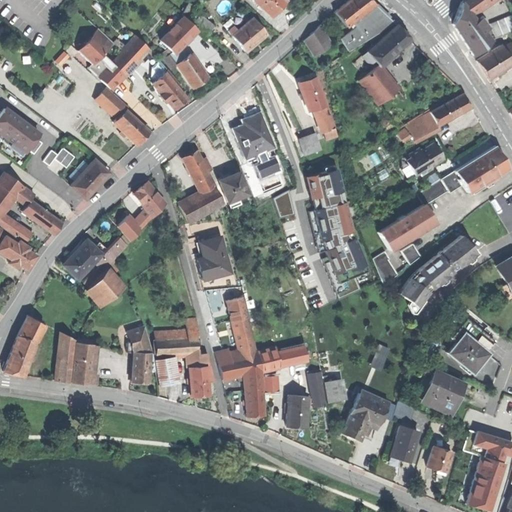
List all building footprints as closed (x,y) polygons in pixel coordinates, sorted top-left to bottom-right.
[(252,0),(270,16),(276,9),(284,1),(283,0),(252,0)] [(345,27),(351,22),(374,5),(368,0),(349,0),(334,12),(345,27)] [(483,9),(489,4),(486,0),(474,0),(481,5),(483,9)] [(471,54),(489,39),(460,2),(454,16),(450,23),(471,54)] [(382,13),(374,5),(351,22),(355,27),(365,41),(393,24),(382,13)] [(182,15),(187,18),(192,9),(187,6),(182,15)] [(195,23),(207,33),(213,25),(201,16),(195,23)] [(490,24),(495,38),(511,31),(511,19),(511,16),(490,24)] [(160,41),(174,55),(197,32),(182,18),(160,41)] [(231,35),(244,52),(255,43),(265,35),(252,18),(236,31),(231,35)] [(87,36),(89,38),(105,21),(102,19),(87,36)] [(377,65),(378,66),(408,40),(402,32),(395,25),(365,51),(371,58),(377,65)] [(227,31),(231,35),(236,31),(233,26),(227,31)] [(318,26),(312,32),(320,45),(327,41),(318,26)] [(347,52),(365,41),(355,27),(339,40),(347,52)] [(202,32),(199,35),(206,41),(208,38),(202,32)] [(303,40),(313,56),(323,49),(320,45),(312,32),(303,40)] [(103,36),(96,43),(105,51),(112,44),(103,36)] [(135,37),(125,48),(138,60),(148,49),(135,37)] [(330,45),(327,41),(320,45),(323,49),(330,45)] [(79,61),(110,90),(127,72),(114,59),(105,51),(96,43),(79,61)] [(112,44),(105,51),(114,59),(120,52),(112,44)] [(510,64),(511,62),(511,49),(508,45),(501,49),(510,64)] [(481,70),(486,79),(510,64),(501,49),(499,46),(475,61),(481,70)] [(120,52),(114,59),(127,72),(138,60),(125,48),(125,47),(120,52)] [(365,64),(371,58),(365,51),(364,50),(358,55),(365,64)] [(201,83),(207,79),(190,55),(176,64),(193,89),(201,83)] [(171,69),(175,66),(167,56),(163,59),(171,69)] [(358,80),(362,86),(382,71),(378,66),(377,65),(358,80)] [(152,83),(157,89),(169,79),(173,84),(176,82),(167,71),(152,83)] [(397,90),(382,71),(362,86),(377,105),(397,90)] [(305,80),(297,83),(301,93),(303,98),(308,112),(313,110),(324,106),(314,77),(305,80)] [(180,104),(185,99),(178,90),(173,84),(169,79),(157,89),(173,109),(180,104)] [(176,82),(173,84),(178,90),(181,88),(176,82)] [(117,114),(118,116),(124,110),(126,108),(107,90),(96,101),(114,118),(117,114)] [(428,113),(435,125),(468,107),(465,101),(461,94),(428,113)] [(38,131),(2,105),(0,108),(0,140),(21,155),(38,131)] [(332,128),(324,106),(313,110),(321,133),(322,132),(332,128)] [(112,122),(136,145),(142,139),(148,133),(124,110),(118,116),(112,122)] [(429,129),(435,125),(428,113),(422,116),(426,121),(429,129)] [(242,125),(232,129),(243,157),(266,148),(270,146),(257,114),(250,117),(252,121),(242,125)] [(406,125),(409,131),(426,121),(422,116),(406,125)] [(240,121),(242,125),(252,121),(250,117),(245,118),(240,121)] [(413,138),(429,129),(426,121),(409,131),(413,138)] [(334,134),(332,128),(322,132),(324,138),(334,134)] [(431,131),(429,129),(413,138),(414,140),(431,131)] [(314,135),(298,141),(303,155),(320,149),(314,135)] [(407,164),(414,176),(419,173),(420,176),(432,169),(431,166),(433,165),(432,160),(439,156),(436,149),(432,143),(419,150),(418,148),(407,155),(411,162),(407,164)] [(43,157),(56,173),(75,157),(65,145),(56,152),(53,148),(43,157)] [(501,158),(493,146),(452,171),(461,185),(467,194),(507,169),(501,158)] [(268,153),(266,148),(243,157),(246,163),(268,153)] [(180,157),(192,181),(206,174),(202,167),(199,160),(194,150),(188,154),(180,157)] [(93,159),(81,173),(95,186),(101,179),(108,172),(93,159)] [(207,164),(202,167),(206,174),(212,171),(208,164),(207,164)] [(341,166),(307,174),(332,293),(358,288),(355,274),(364,272),(341,166)] [(452,171),(438,179),(446,191),(447,193),(461,185),(452,171)] [(0,176),(0,208),(12,192),(18,183),(3,172),(0,176)] [(227,176),(216,180),(225,201),(226,201),(237,197),(245,193),(236,172),(227,176)] [(68,187),(82,200),(89,193),(95,186),(81,173),(68,187)] [(192,181),(199,193),(212,186),(208,177),(206,174),(192,181)] [(414,194),(421,205),(422,206),(446,191),(438,179),(414,194)] [(148,212),(152,217),(163,204),(146,182),(139,188),(132,193),(148,212)] [(34,194),(18,183),(12,192),(24,201),(27,202),(29,200),(34,194)] [(199,193),(176,205),(185,222),(222,204),(212,186),(199,193)] [(275,194),(279,215),(294,212),(289,191),(275,194)] [(239,204),(237,197),(226,201),(229,208),(239,204)] [(60,223),(29,200),(27,202),(21,210),(53,233),(56,228),(60,223)] [(376,232),(387,249),(431,222),(422,206),(421,205),(401,217),(400,215),(395,219),(396,220),(376,232)] [(0,224),(2,226),(5,223),(7,224),(10,220),(0,212),(0,224)] [(140,230),(152,217),(148,212),(136,225),(140,230)] [(129,241),(140,230),(136,225),(127,216),(116,227),(129,241)] [(5,228),(25,242),(31,234),(10,220),(7,224),(5,228)] [(359,229),(362,235),(373,229),(370,223),(359,229)] [(18,239),(7,231),(4,235),(16,243),(18,239)] [(16,243),(4,235),(0,241),(0,252),(10,259),(8,262),(16,267),(18,264),(26,269),(30,262),(35,255),(26,250),(16,243)] [(415,270),(420,276),(419,277),(417,275),(415,275),(413,276),(412,278),(412,280),(413,282),(408,278),(395,291),(415,306),(420,299),(421,299),(424,295),(427,292),(424,289),(427,285),(429,288),(435,283),(434,282),(441,276),(442,277),(449,272),(447,269),(449,268),(449,269),(450,269),(451,269),(453,268),(453,266),(452,264),(456,261),(459,264),(463,261),(466,258),(464,256),(472,250),(460,235),(441,249),(447,257),(444,259),(445,260),(443,262),(439,257),(435,260),(433,256),(415,270)] [(98,258),(97,257),(92,262),(101,271),(105,267),(112,259),(126,245),(118,237),(98,258)] [(198,270),(200,280),(228,273),(220,241),(216,242),(215,238),(197,242),(201,257),(198,258),(195,259),(198,270)] [(29,245),(18,239),(16,243),(26,250),(29,245)] [(62,264),(77,278),(92,262),(97,257),(100,253),(97,251),(85,239),(78,246),(68,257),(62,264)] [(66,255),(68,257),(78,246),(76,244),(71,250),(66,255)] [(407,264),(419,257),(411,244),(400,251),(407,264)] [(382,284),(396,276),(386,259),(387,259),(383,251),(368,260),(382,284)] [(495,266),(505,283),(510,280),(511,282),(511,258),(511,257),(495,266)] [(119,267),(112,259),(105,267),(111,274),(119,267)] [(111,274),(105,267),(101,271),(100,273),(87,287),(86,287),(93,295),(100,304),(121,287),(111,274)] [(83,283),(87,287),(100,273),(96,269),(83,283)] [(511,300),(511,290),(510,292),(505,283),(498,288),(507,303),(511,300)] [(225,301),(233,335),(250,331),(242,297),(239,297),(234,299),(225,301)] [(26,316),(17,335),(36,340),(42,324),(26,316)] [(486,353),(484,352),(493,341),(486,336),(486,335),(483,339),(478,334),(480,331),(480,330),(464,318),(448,337),(454,342),(446,353),(470,373),(479,362),(486,353)] [(186,330),(186,336),(195,336),(198,336),(197,319),(185,319),(186,330)] [(125,352),(132,352),(148,354),(151,354),(150,350),(150,347),(143,326),(125,332),(125,333),(128,332),(131,341),(126,343),(125,352)] [(483,339),(486,335),(486,336),(489,332),(483,327),(480,330),(480,331),(478,334),(483,339)] [(153,331),(154,338),(186,336),(186,330),(153,331)] [(237,351),(238,356),(255,352),(250,331),(233,335),(237,351)] [(12,373),(22,376),(36,340),(17,335),(2,371),(12,373)] [(58,341),(56,363),(70,364),(73,340),(64,335),(58,341)] [(154,338),(154,350),(154,357),(165,356),(190,355),(196,355),(195,336),(186,336),(154,338)] [(92,344),(74,342),(70,382),(88,384),(92,344)] [(302,346),(275,352),(278,366),(305,360),(302,346)] [(274,348),(255,352),(259,371),(261,370),(266,369),(278,366),(275,352),(274,348)] [(214,353),(216,361),(228,358),(227,353),(226,350),(214,353)] [(148,354),(132,352),(130,382),(137,382),(146,383),(147,370),(148,354)] [(225,378),(241,375),(241,372),(259,371),(255,352),(238,356),(228,358),(216,361),(220,379),(225,378)] [(153,361),(165,359),(165,356),(154,357),(151,357),(151,354),(148,354),(147,370),(154,370),(153,361)] [(190,355),(190,367),(205,366),(209,366),(207,354),(196,355),(190,355)] [(154,370),(156,385),(169,383),(165,359),(153,361),(154,370)] [(54,380),(68,382),(70,364),(56,363),(54,380)] [(190,367),(187,367),(190,396),(199,396),(207,395),(206,382),(205,366),(190,367)] [(213,382),(209,366),(205,366),(206,382),(213,382)] [(312,406),(315,406),(313,395),(323,393),(321,382),(319,370),(305,373),(309,395),(310,395),(312,406)] [(241,375),(243,390),(259,388),(260,388),(259,371),(241,372),(241,375)] [(428,380),(420,400),(449,412),(446,410),(454,394),(456,395),(458,391),(461,385),(432,372),(428,380)] [(413,397),(420,400),(428,380),(422,377),(413,397)] [(336,380),(321,382),(323,393),(324,402),(339,399),(336,380)] [(253,416),(261,415),(259,388),(243,390),(245,417),(253,416)] [(348,413),(366,421),(368,418),(377,422),(386,401),(370,394),(369,397),(357,392),(348,413)] [(315,406),(324,404),(324,402),(323,393),(313,395),(315,406)] [(449,412),(456,395),(454,394),(446,410),(449,412)] [(294,427),(303,428),(305,405),(308,405),(308,398),(305,398),(305,396),(287,395),(286,404),(285,413),(284,427),(294,427)] [(347,436),(358,441),(363,428),(365,424),(366,421),(348,413),(340,433),(347,436)] [(368,418),(366,421),(365,424),(368,425),(375,428),(377,422),(368,418)] [(398,458),(408,461),(410,453),(412,446),(416,432),(398,426),(389,455),(398,458)] [(502,462),(500,461),(502,453),(508,455),(511,442),(511,440),(474,429),(469,443),(483,447),(480,455),(477,454),(462,502),(476,506),(487,510),(502,462)] [(435,467),(444,470),(450,452),(431,447),(425,467),(431,468),(435,469),(435,467)] [(442,480),(444,470),(435,467),(435,469),(433,474),(434,481),(436,481),(442,480)]
